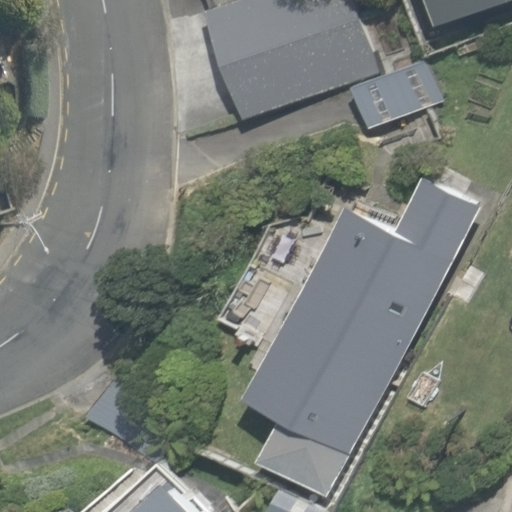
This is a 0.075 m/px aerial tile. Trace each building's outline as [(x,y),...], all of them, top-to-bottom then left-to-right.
[(225,0),(218,2),(251,116),(383,74),(359,0),(225,0)] [(441,0),(448,18),(503,0),(441,0)] [(356,87),(372,127),(450,96),(434,56),(356,87)] [(338,492),(488,205),(432,175),(405,227),(355,201),(254,394),(292,414),(270,457),(338,492)] [(91,413),(156,464),(187,425),(122,374),(91,413)] [(219,511),(184,472),(138,511),(219,511)]
